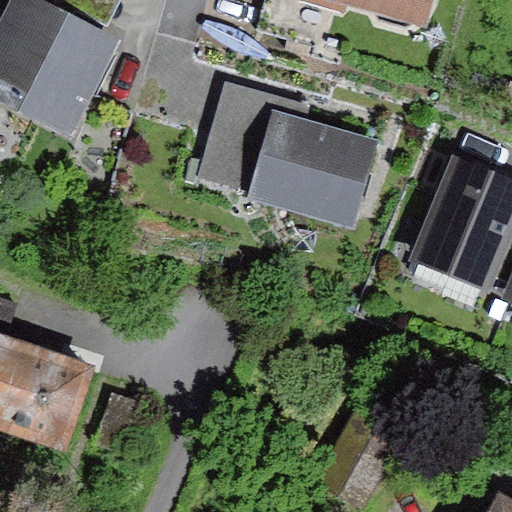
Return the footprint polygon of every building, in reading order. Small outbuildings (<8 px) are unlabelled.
[(50,10),(31,0),(11,0),(0,22),(0,109),(72,148),(122,54),(117,45),(71,20),(50,10)] [(121,0),(55,0),(50,10),(71,20),(75,12),(108,28),(121,0)] [(294,0),(346,15),(348,8),(379,17),(382,22),(405,29),(410,25),(427,30),(435,0),(294,0)] [(312,107),(225,83),(199,179),(250,193),(247,204),(354,233),(379,141),(307,121),(312,107)] [(511,243),(511,183),(450,159),(410,261),(492,293),(511,243)] [(17,305),(0,299),(0,336),(6,339),(17,305)] [(0,336),(0,431),(70,455),(98,369),(6,339),(0,336)] [(139,403),(112,394),(96,444),(123,453),(139,403)] [(357,414),(319,481),(363,506),(401,439),(357,414)] [(511,511),(511,507),(499,501),(492,511),(511,511)]
